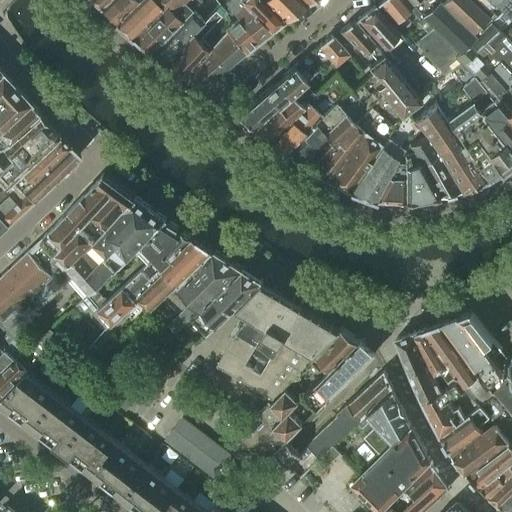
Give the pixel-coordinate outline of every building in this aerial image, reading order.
[(104,0),(100,5),(115,19),(115,20),(135,0),(104,0)] [(135,0),(115,20),(131,35),(164,2),(172,9),(181,0),(135,0)] [(131,35),(147,50),(180,18),(181,18),(191,8),(198,0),(181,0),(172,9),(164,2),(131,35)] [(226,0),(225,1),(229,5),(226,8),(229,11),(230,11),(258,40),(270,30),(241,0),(226,0)] [(241,0),(270,30),(284,19),(265,0),(241,0)] [(265,0),(284,19),(307,1),(305,0),(265,0)] [(409,0),(379,0),(377,2),(394,21),(410,7),(413,10),(411,12),(419,20),(417,22),(426,31),(433,26),(423,17),(420,13),(413,4),(409,0)] [(428,0),(409,0),(413,4),(420,13),(432,3),(428,0)] [(493,65),(469,40),(492,19),(472,0),(435,0),(432,3),(420,13),(423,17),(433,26),(426,31),(414,42),(441,72),(444,75),(449,71),(460,62),(470,71),(474,76),(477,79),(493,65)] [(472,0),(492,19),(496,16),(494,14),(488,8),(479,0),(472,0)] [(511,0),(479,0),(488,8),(491,6),(495,3),(502,10),(499,12),(507,21),(511,15),(511,0)] [(374,4),(356,17),(367,29),(364,31),(374,43),(378,49),(398,31),(374,5),(375,5),(374,4)] [(180,18),(147,50),(161,63),(174,50),(203,20),(191,8),(181,18),(180,18)] [(174,50),(161,63),(178,77),(177,77),(178,78),(208,48),(207,47),(198,38),(220,15),(214,9),(203,20),(174,50)] [(233,21),(224,30),(243,51),(258,40),(230,11),(229,11),(226,14),(233,21)] [(492,19),(469,40),(493,65),(498,60),(510,73),(509,74),(511,77),(511,44),(498,29),(507,21),(499,12),(498,11),(494,14),(496,16),(492,19)] [(353,19),(339,29),(363,54),(367,49),(375,58),(368,64),(374,71),(379,76),(383,80),(377,85),(375,88),(372,91),(378,98),(372,104),(392,121),(402,113),(407,109),(420,99),(383,55),(382,53),(378,49),(374,43),(364,31),(353,19)] [(208,48),(178,78),(196,90),(243,51),(224,30),(207,47),(208,48)] [(318,44),(326,52),(335,64),(347,53),(331,33),(318,44)] [(319,58),(326,52),(318,44),(312,50),(319,58)] [(493,65),(477,79),(486,90),(505,112),(511,120),(511,86),(508,83),(511,79),(511,77),(509,74),(510,73),(498,60),(493,65)] [(462,86),(446,100),(455,113),(447,118),(454,128),(466,144),(464,146),(474,159),(482,171),(487,177),(500,170),(503,168),(511,161),(511,148),(507,143),(501,136),(481,111),(474,101),(486,90),(477,79),(474,76),(470,71),(460,62),(449,71),(458,82),(462,86)] [(293,65),(276,81),(289,96),(290,95),(299,88),(307,81),(300,73),(293,65)] [(0,124),(28,100),(0,69),(0,124)] [(304,69),(300,73),(307,81),(311,77),(304,69)] [(313,92),(269,138),(283,149),(302,131),(321,112),(322,113),(345,90),(348,94),(352,90),(335,70),(313,92)] [(302,131),(283,149),(301,161),(312,149),(309,147),(346,114),(346,113),(374,87),(375,88),(377,85),(383,80),(379,76),(374,71),(352,90),(348,94),(345,90),(322,113),(321,112),(302,131)] [(238,114),(237,115),(253,127),(275,106),(277,108),(289,96),(276,81),(238,114)] [(312,149),(301,161),(310,167),(355,121),(372,104),(378,98),(372,91),(375,88),(374,87),(346,113),(346,114),(309,147),(312,149)] [(275,106),(253,127),(269,138),(313,92),(308,88),(303,92),(299,88),(290,95),(289,96),(277,108),(275,106)] [(486,90),(474,101),(481,111),(501,136),(507,143),(511,148),(511,120),(505,112),(486,90)] [(0,143),(38,110),(28,100),(0,124),(0,143)] [(434,101),(412,117),(419,126),(424,133),(459,188),(487,177),(482,171),(474,159),(464,146),(466,144),(454,128),(447,118),(434,101)] [(329,177),(328,178),(349,188),(350,187),(367,164),(381,144),(394,126),(395,123),(392,121),(372,104),(355,121),(364,130),(329,177)] [(350,187),(349,188),(373,197),(395,156),(396,155),(406,140),(419,126),(412,117),(407,109),(402,113),(392,121),(395,123),(394,126),(381,144),(367,164),(350,187)] [(0,215),(6,222),(33,198),(12,174),(58,132),(38,110),(0,143),(0,215)] [(355,121),(310,167),(328,178),(329,177),(364,130),(355,121)] [(12,174),(33,198),(80,154),(58,132),(12,174)] [(424,133),(408,143),(415,155),(439,193),(459,188),(424,133)] [(405,159),(404,199),(408,198),(413,198),(429,196),(434,195),(439,193),(415,155),(405,159)] [(395,156),(373,197),(404,199),(405,159),(405,157),(395,156)] [(129,201),(134,195),(103,172),(91,185),(88,188),(63,214),(57,221),(43,235),(71,260),(74,257),(95,236),(97,233),(98,232),(106,224),(109,222),(114,216),(122,208),(129,201)] [(60,270),(84,297),(88,294),(92,290),(95,287),(113,269),(114,270),(132,252),(138,247),(141,243),(165,218),(134,195),(129,201),(122,208),(114,216),(109,222),(106,224),(98,232),(97,233),(95,236),(74,257),(71,260),(60,270)] [(153,255),(181,227),(165,218),(141,243),(138,247),(149,258),(153,255)] [(162,265),(192,235),(181,227),(153,255),(162,265)] [(43,235),(0,275),(0,317),(2,320),(19,306),(60,270),(71,260),(43,235)] [(153,306),(169,291),(179,281),(193,267),(213,248),(192,235),(162,265),(153,255),(149,258),(128,279),(106,299),(99,306),(88,294),(84,297),(77,304),(79,307),(80,308),(81,309),(82,310),(83,310),(84,311),(85,311),(87,311),(88,311),(89,310),(91,309),(107,327),(112,322),(143,295),(153,306)] [(174,331),(191,316),(203,304),(218,289),(242,266),(213,248),(193,267),(179,281),(169,291),(185,307),(168,325),(174,331)] [(220,320),(236,304),(243,298),(242,297),(251,289),(262,278),(242,266),(218,289),(203,304),(191,316),(207,332),(220,320)] [(243,308),(250,312),(243,324),(241,323),(218,363),(273,396),(285,385),(311,359),(316,353),(322,348),(343,327),(344,326),(273,285),(268,282),(262,278),(251,289),(242,297),(243,298),(236,304),(243,308)] [(88,294),(99,306),(106,299),(95,287),(92,290),(88,294)] [(491,350),(493,354),(502,346),(493,332),(474,305),(472,303),(472,302),(457,307),(459,308),(483,340),(491,350)] [(32,322),(19,306),(2,320),(9,328),(7,330),(14,337),(32,322)] [(505,372),(493,354),(491,350),(483,340),(459,308),(457,307),(442,312),(444,315),(476,362),(479,367),(490,383),(505,372)] [(467,386),(482,400),(496,390),(490,383),(479,367),(476,362),(444,315),(442,312),(423,319),(425,323),(449,360),(457,372),(463,379),(467,386)] [(0,337),(6,344),(14,337),(7,330),(9,328),(2,320),(0,317),(0,337)] [(423,319),(414,323),(424,346),(433,364),(435,369),(441,384),(457,372),(449,360),(425,323),(423,319)] [(449,398),(467,386),(463,379),(457,372),(441,384),(435,369),(433,364),(424,346),(414,323),(394,330),(411,372),(422,397),(442,386),(449,398)] [(325,363),(330,368),(360,338),(343,327),(322,348),(316,353),(311,359),(320,368),(325,363)] [(49,345),(62,356),(70,347),(49,329),(39,338),(49,345)] [(330,368),(319,378),(318,377),(303,392),(317,407),(332,392),(374,351),(370,348),(360,338),(330,368)] [(0,372),(0,391),(6,385),(20,370),(27,364),(45,350),(35,339),(14,359),(0,372)] [(0,372),(14,359),(4,349),(0,353),(0,372)] [(153,381),(151,380),(160,372),(148,360),(139,368),(137,366),(108,395),(126,409),(153,381)] [(203,511),(204,511),(209,504),(177,479),(154,461),(149,458),(144,454),(140,451),(137,449),(116,432),(27,364),(20,370),(0,391),(0,396),(39,427),(53,437),(70,450),(82,460),(101,475),(112,484),(119,490),(128,497),(142,508),(146,511),(203,511)] [(368,411),(367,411),(371,408),(373,405),(377,402),(381,398),(384,395),(387,393),(388,391),(390,389),(393,387),(384,368),(348,400),(336,412),(337,413),(308,443),(319,457),(333,443),(334,444),(362,416),(368,411)] [(505,372),(490,383),(496,390),(511,409),(511,410),(511,380),(511,379),(505,372)] [(275,452),(274,450),(275,449),(286,438),(287,437),(305,420),(291,407),(299,399),(286,386),(272,400),(271,401),(269,400),(251,416),(235,432),(266,461),(268,460),(275,452)] [(422,397),(431,414),(452,402),(449,398),(442,386),(422,397)] [(371,408),(367,411),(368,411),(378,422),(365,434),(381,451),(393,439),(395,438),(397,436),(399,434),(401,432),(403,430),(405,428),(407,426),(409,424),(411,423),(410,422),(404,409),(398,396),(393,388),(393,387),(390,389),(388,391),(387,393),(384,395),(381,398),(377,402),(373,405),(371,408)] [(482,400),(498,418),(511,409),(496,390),(482,400)] [(451,447),(453,451),(455,450),(486,427),(498,418),(482,400),(471,409),(466,413),(461,417),(442,431),(441,432),(443,436),(445,438),(444,439),(448,446),(449,445),(451,447)] [(436,423),(441,432),(442,431),(461,417),(466,413),(460,403),(455,406),(452,402),(431,414),(436,423)] [(453,451),(466,467),(511,435),(511,410),(511,409),(498,418),(486,427),(455,450),(453,451)] [(165,438),(214,476),(231,454),(182,416),(165,438)] [(400,435),(382,452),(368,466),(361,473),(354,480),(381,507),(403,486),(419,470),(431,459),(411,424),(400,435)] [(466,467),(480,484),(497,469),(511,456),(511,435),(466,467)] [(274,450),(275,452),(285,462),(288,464),(289,463),(294,458),(300,452),(301,451),(287,437),(286,438),(275,449),(274,450)] [(333,443),(319,457),(326,465),(341,451),(334,444),(333,443)] [(480,484),(491,493),(506,480),(511,474),(511,456),(497,469),(480,484)] [(381,507),(375,511),(419,511),(449,485),(431,459),(419,470),(403,486),(381,507)] [(511,474),(506,480),(491,493),(500,502),(511,491),(511,474)] [(511,491),(500,502),(511,511),(511,491)] [(204,511),(203,511),(259,511),(256,510),(254,511),(241,511),(240,511),(238,511),(236,511),(215,497),(209,504),(204,511)] [(441,511),(470,511),(457,498),(441,511)]
